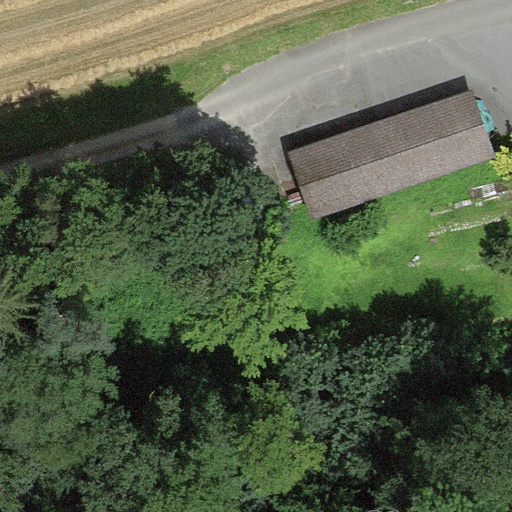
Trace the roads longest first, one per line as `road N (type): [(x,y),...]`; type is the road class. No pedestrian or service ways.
road 1 (residential): [(188,125),(511,3)]
road 2 (track): [(0,180),(188,125)]
